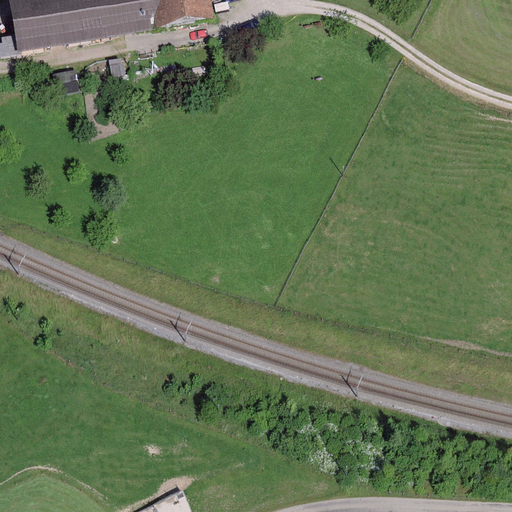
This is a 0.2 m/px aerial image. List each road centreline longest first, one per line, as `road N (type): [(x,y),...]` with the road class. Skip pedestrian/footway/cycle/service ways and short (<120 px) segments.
road 1 (track): [(269,8),(236,28),(0,70)]
road 2 (unclassified): [(511,101),(475,91),(361,21),(269,8)]
road 3 (unclassified): [(500,511),(317,511)]
